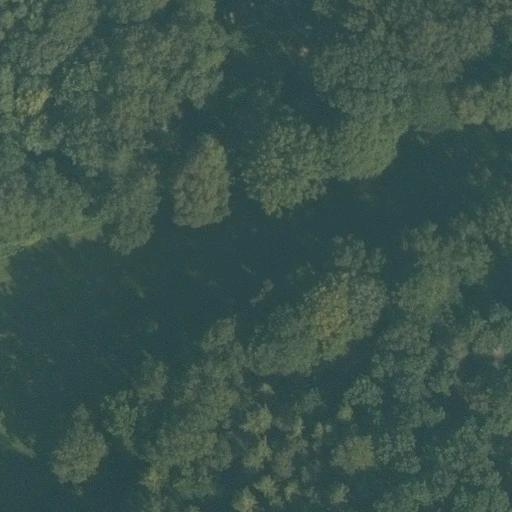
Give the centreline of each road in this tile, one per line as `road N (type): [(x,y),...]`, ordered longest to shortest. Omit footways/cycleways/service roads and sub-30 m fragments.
road 1 (track): [(34,511),(322,322),(511,263)]
road 2 (track): [(511,66),(361,98)]
